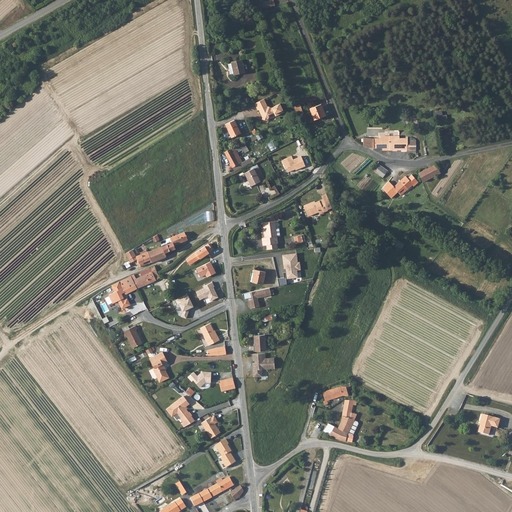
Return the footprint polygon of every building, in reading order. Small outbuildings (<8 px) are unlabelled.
[(257,6),(258,11),(274,6),(273,1),(261,3),(262,5),(257,6)] [(230,66),(227,67),(228,72),(232,71),(233,76),(233,77),(244,75),(240,62),(230,65),(230,66)] [(267,107),(264,100),(254,104),(257,111),(258,111),(260,114),(261,114),(263,117),(262,119),(261,120),(266,122),(268,117),(273,114),(275,118),(283,114),(280,105),(271,109),(267,107)] [(305,114),(301,105),(295,107),(300,117),(305,114)] [(327,116),(322,105),(311,110),(317,121),(327,116)] [(448,114),(444,115),(443,111),(434,112),(436,121),(448,119),(448,114)] [(240,133),(234,120),(220,126),(225,139),(240,133)] [(442,130),(443,142),(450,141),(449,134),(452,134),(452,129),(442,130)] [(364,146),(368,148),(384,148),(407,148),(407,150),(416,150),(416,147),(413,147),(413,145),(411,145),(411,141),(411,142),(411,137),(407,137),(407,139),(373,139),(364,138),(364,146)] [(246,145),(244,141),(224,152),(232,167),(242,162),(236,151),(246,145)] [(248,160),(234,168),(236,171),(254,161),(251,155),(247,157),(248,160)] [(293,160),(292,156),(282,160),(285,168),(287,168),(288,172),(298,168),(298,170),(305,167),(302,157),(293,160)] [(378,164),(373,171),(383,178),(388,171),(378,164)] [(441,173),(437,164),(436,164),(419,173),(423,182),(441,173)] [(264,178),(258,166),(253,168),(260,180),(264,178)] [(251,186),(260,181),(260,180),(253,168),(244,172),(251,186)] [(405,177),(394,187),(387,193),(392,198),(399,192),(399,193),(404,189),(406,191),(413,185),(405,177)] [(308,215),(313,213),(312,212),(319,209),(320,211),(320,213),(328,210),(328,209),(332,207),(328,194),(323,195),(324,199),(309,204),(309,203),(304,204),(308,215)] [(277,244),(274,222),(264,223),(266,238),(264,239),(262,239),(263,246),(266,246),(276,244),(277,244)] [(160,242),(161,244),(184,233),(184,231),(160,242)] [(184,233),(161,244),(162,247),(147,253),(151,261),(151,262),(166,256),(165,253),(175,249),(174,245),(187,239),(184,233)] [(302,242),(300,236),(293,238),(295,244),(302,242)] [(295,252),(281,254),(283,269),(284,269),(286,278),(297,276),(296,270),(300,269),(299,261),(297,262),(295,252)] [(137,257),(141,266),(146,264),(146,263),(151,261),(147,253),(137,257)] [(137,279),(134,275),(131,276),(138,289),(155,282),(154,281),(159,277),(154,266),(138,273),(139,274),(141,273),(142,276),(137,279)] [(262,286),(264,274),(253,271),(251,284),(262,286)] [(126,295),(138,289),(131,276),(105,288),(113,301),(126,295)] [(269,290),(268,287),(242,293),(243,299),(247,298),(249,308),(258,306),(257,298),(274,294),(273,290),(269,290)] [(126,295),(113,301),(117,311),(132,304),(126,295)] [(210,323),(201,327),(209,345),(219,340),(218,337),(216,335),(210,323)] [(132,347),(142,343),(135,330),(137,329),(135,326),(121,333),(123,337),(126,335),(132,347)] [(254,334),(254,338),(254,346),(254,349),(264,349),(264,333),(254,334)] [(209,355),(218,355),(226,353),(225,346),(217,347),(208,350),(209,355)] [(152,362),(165,356),(163,351),(149,358),(152,362)] [(264,353),(251,353),(252,363),(251,363),(252,376),(261,376),(260,369),(273,368),(272,357),(264,358),(264,353)] [(165,356),(152,362),(154,368),(152,369),(159,383),(169,379),(162,364),(167,362),(165,356)] [(199,363),(190,374),(197,380),(206,370),(199,363)] [(197,380),(190,374),(179,386),(189,395),(194,391),(190,387),(197,380)] [(221,380),(224,390),(236,388),(233,377),(221,380)] [(346,387),(339,388),(332,390),(335,398),(344,395),(348,395),(346,387)] [(327,400),(335,398),(332,390),(322,392),(325,400),(323,401),(324,405),(328,404),(327,400)] [(192,415),(193,414),(190,412),(189,413),(185,407),(190,403),(184,395),(171,405),(177,413),(178,412),(182,416),(181,418),(184,421),(182,423),(185,426),(196,419),(192,415)] [(334,437),(343,440),(344,442),(345,442),(345,440),(349,441),(350,437),(347,436),(354,421),(354,420),(350,418),(351,412),(350,412),(344,411),(343,411),(342,421),(339,428),(328,423),(323,430),(334,437)] [(212,416),(202,421),(212,437),(222,431),(216,422),(218,421),(217,419),(218,418),(216,414),(212,416)] [(481,426),(481,427),(479,427),(478,432),(489,435),(494,418),(482,414),(480,423),(482,424),(481,426)] [(347,436),(350,437),(349,441),(350,441),(358,424),(357,422),(354,421),(347,436)] [(227,444),(224,439),(213,445),(220,457),(229,452),(230,451),(226,445),(227,444)] [(235,462),(229,452),(220,457),(219,458),(225,468),(235,462)] [(222,480),(216,484),(194,496),(199,504),(223,492),(222,491),(234,485),(229,476),(222,480)] [(183,495),(188,492),(181,481),(176,484),(183,495)] [(230,493),(234,500),(241,495),(244,491),(241,486),(230,493)] [(194,496),(190,498),(195,506),(199,504),(194,496)] [(178,511),(180,511),(177,507),(184,503),(181,498),(159,511),(178,511)] [(177,507),(180,511),(186,507),(184,503),(177,507)]
